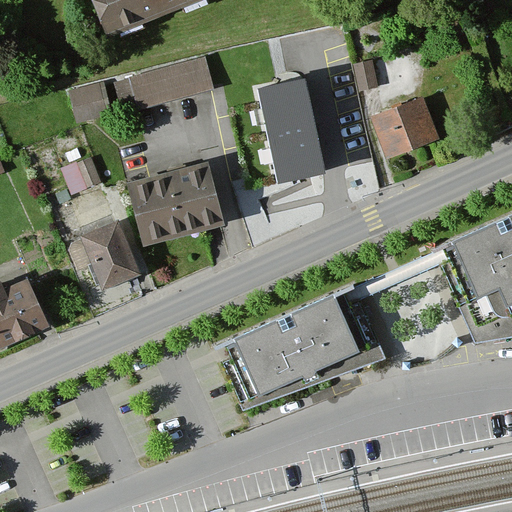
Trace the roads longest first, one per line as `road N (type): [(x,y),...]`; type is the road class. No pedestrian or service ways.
road 1 (residential): [(0,385),(511,155)]
road 2 (unclassified): [(74,511),(376,396),(511,373)]
